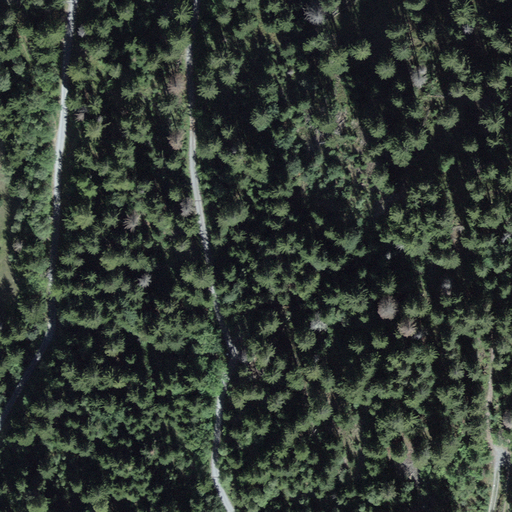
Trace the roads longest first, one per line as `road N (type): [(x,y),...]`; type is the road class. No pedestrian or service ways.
road 1 (track): [(232,511),(218,458),(227,361),(193,219),(186,0)]
road 2 (track): [(71,0),(42,352),(0,429)]
road 3 (track): [(511,275),(499,335),(509,444)]
